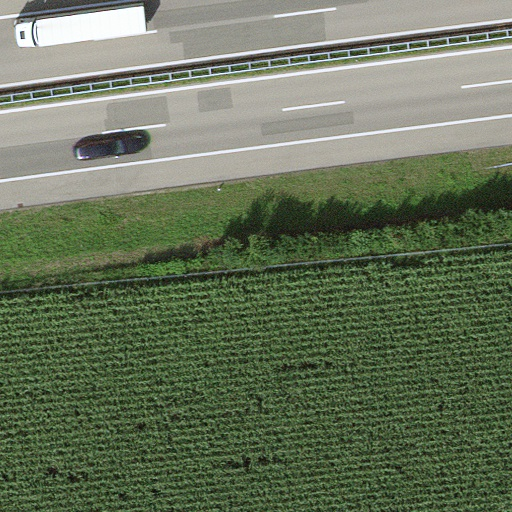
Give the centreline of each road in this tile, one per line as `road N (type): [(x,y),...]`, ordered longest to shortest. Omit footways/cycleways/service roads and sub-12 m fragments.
road 1 (motorway): [(0,148),(511,83)]
road 2 (motorway): [(421,0),(0,53)]
